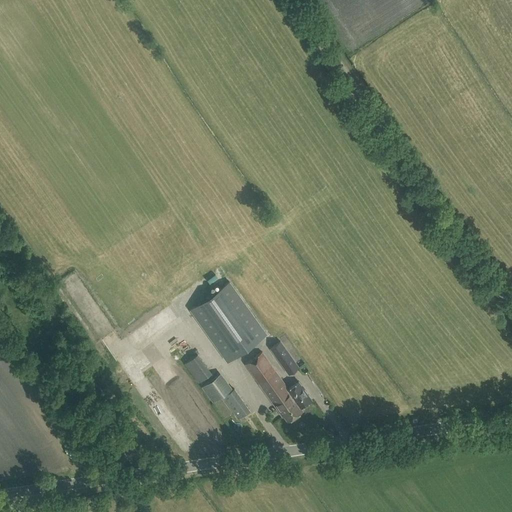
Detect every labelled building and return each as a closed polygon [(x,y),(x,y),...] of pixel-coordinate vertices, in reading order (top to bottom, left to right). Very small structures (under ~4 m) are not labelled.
[(218,273),(209,278),(211,282),(220,278),(218,273)] [(229,281),(190,309),(227,361),(266,334),(229,281)] [(112,361),(177,326),(170,314),(106,349),(112,361)] [(95,327),(100,333),(111,325),(106,319),(95,327)] [(288,374),(299,367),(281,340),(269,348),(288,374)] [(288,388),(287,387),(262,351),(245,364),(278,410),(279,409),(287,421),(302,410),(300,407),(310,400),(307,396),(308,395),(298,381),(288,388)] [(150,368),(163,362),(158,352),(146,359),(150,368)] [(198,355),(185,363),(197,384),(211,376),(198,355)] [(123,368),(125,372),(134,368),(132,364),(123,368)] [(213,401),(228,390),(217,375),(201,386),(213,401)] [(236,419),(250,410),(234,387),(221,397),(236,419)] [(187,398),(180,404),(183,407),(190,402),(187,398)]
